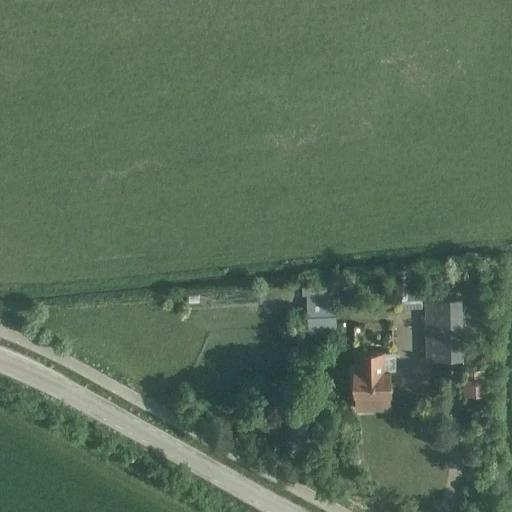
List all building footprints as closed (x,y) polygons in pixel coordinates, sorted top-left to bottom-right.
[(336,285),(307,286),(308,346),(337,346),(336,285)] [(463,359),(459,298),(424,300),(427,360),(463,359)] [(390,323),(383,323),(353,324),(354,352),(365,352),(365,346),(391,345),(390,323)] [(357,409),(383,409),(384,409),(383,400),(380,400),(379,394),(391,394),(390,368),(375,369),(375,355),(365,355),(365,369),(354,370),(355,395),(357,395),(357,409)] [(463,397),(486,396),(486,378),(482,378),(482,371),(470,372),(470,378),(463,378),(463,397)]
